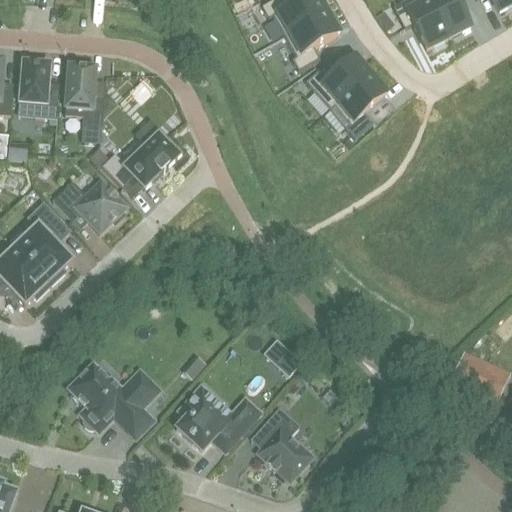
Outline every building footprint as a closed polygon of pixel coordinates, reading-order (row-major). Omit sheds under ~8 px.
[(283,0),(281,0),(261,11),(268,23),(276,18),(288,39),(326,18),(316,0),(307,0),(289,10),(283,0)] [(424,0),(415,0),(393,13),(404,34),(412,30),(426,55),(448,44),(424,0)] [(467,0),(424,0),(448,44),(470,32),(456,7),(468,1),(467,0)] [(511,0),(490,0),(499,17),(511,9),(511,0)] [(326,18),(288,39),(300,60),(292,65),(298,77),(320,65),(313,54),(339,40),(326,18)] [(388,20),(380,26),(386,34),(394,29),(388,20)] [(0,120),(10,122),(12,98),(0,97),(3,63),(0,62),(0,120)] [(324,71),(305,87),(329,116),(370,81),(354,62),(332,81),(324,71)] [(19,110),(19,112),(35,113),(35,122),(56,124),(58,101),(58,100),(46,99),(47,89),(49,70),(33,69),(23,68),(19,110)] [(79,73),(69,72),(65,121),(84,123),(83,132),(102,133),(104,105),(92,104),(95,74),(92,74),(92,71),(79,70),(79,73)] [(330,117),(324,122),(338,139),(345,134),(354,145),(373,128),(364,119),(386,100),(370,81),(329,116),(330,117)] [(292,90),(296,95),(301,90),(297,86),(292,90)] [(123,193),(133,183),(144,194),(154,185),(155,186),(166,175),(168,173),(167,172),(182,158),(175,150),(167,142),(163,147),(158,141),(147,151),(143,147),(122,167),(114,160),(102,172),(123,193)] [(26,166),(28,150),(8,148),(7,165),(26,166)] [(126,214),(101,188),(86,202),(73,188),(52,207),(72,227),(81,219),(100,239),(112,227),(114,230),(124,221),(122,218),(126,214)] [(14,254),(51,291),(65,278),(62,275),(63,274),(71,266),(50,245),(64,231),(43,210),(28,224),(37,232),(14,254)] [(51,291),(14,254),(0,267),(0,293),(4,289),(25,311),(33,302),(36,305),(51,291)] [(459,356),(448,382),(470,392),(481,366),(459,356)] [(291,357),(278,371),(289,382),(302,368),(291,357)] [(192,385),(207,369),(196,359),(181,375),(192,385)] [(79,384),(79,385),(69,395),(88,413),(81,420),(84,422),(84,423),(83,425),(83,426),(83,428),(84,429),(84,430),(85,431),(86,432),(87,433),(88,434),(89,435),(90,435),(91,435),(93,435),(95,435),(96,434),(98,436),(114,421),(136,443),(152,426),(144,418),(164,397),(141,374),(120,394),(111,385),(109,387),(93,371),(91,373),(90,372),(88,372),(85,372),(84,372),(83,373),(82,374),(81,375),(80,375),(79,377),(78,378),(78,379),(78,381),(78,382),(79,384)] [(201,392),(178,416),(186,423),(176,434),(202,457),(211,446),(226,459),(262,420),(245,404),(231,419),(201,392)] [(290,424),(279,414),(263,432),(273,441),(257,459),(268,469),(275,476),(290,488),(312,463),(281,434),(290,424)] [(0,511),(9,511),(15,499),(1,493),(2,490),(0,489),(2,485),(0,484),(0,511)]
